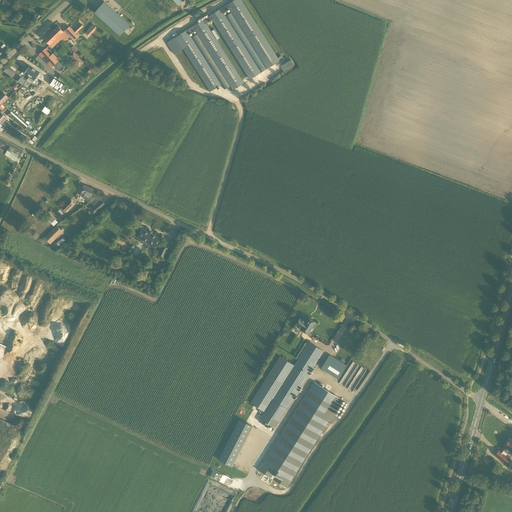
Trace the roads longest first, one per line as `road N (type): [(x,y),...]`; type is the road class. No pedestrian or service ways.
road 1 (unclassified): [(0,132),(302,281),(482,402)]
road 2 (unknown): [(209,237),(240,129),(238,104)]
